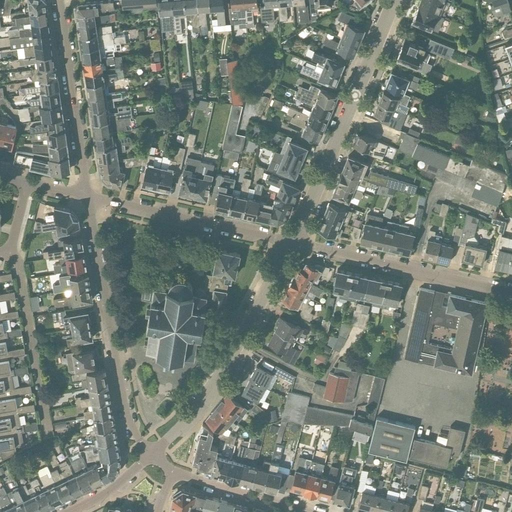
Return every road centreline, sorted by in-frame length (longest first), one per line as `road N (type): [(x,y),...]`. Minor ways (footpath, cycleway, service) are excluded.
road 1 (residential): [(152,454),(123,402),(88,195)]
road 2 (residential): [(52,438),(10,256),(26,182)]
road 3 (residential): [(293,239),(393,0)]
road 4 (residential): [(152,454),(227,367),(293,239)]
road 5 (residential): [(511,291),(293,239)]
road 6 (residential): [(293,239),(88,195)]
road 7 (residential): [(88,195),(58,0)]
road 8 (residential): [(311,511),(171,472)]
